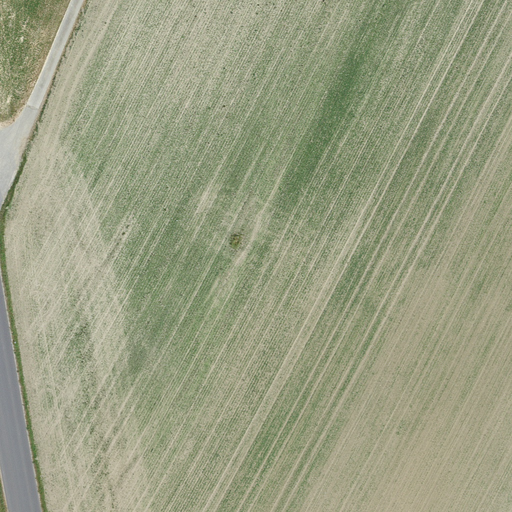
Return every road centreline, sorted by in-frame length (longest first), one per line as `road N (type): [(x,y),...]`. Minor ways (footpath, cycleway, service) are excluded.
road 1 (track): [(0,171),(31,120),(81,0)]
road 2 (tertiary): [(27,511),(0,360)]
